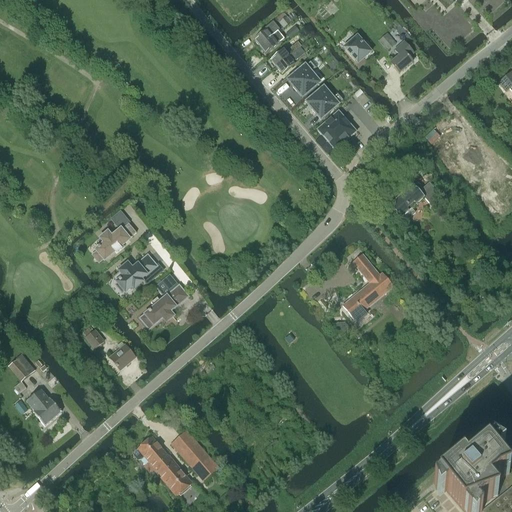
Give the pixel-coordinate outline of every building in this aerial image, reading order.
[(407,0),(411,5),(415,1),(421,8),(431,0),(407,0)] [(283,29),(290,24),(283,14),(276,20),(283,29)] [(254,42),(260,48),(272,38),(271,37),(275,34),(278,32),(279,31),(273,23),(264,30),(266,32),(254,42)] [(290,24),(283,29),(288,35),(295,29),(290,24)] [(270,62),(276,68),(299,49),(299,48),(313,37),(306,28),(299,34),(301,37),(294,43),(296,45),(287,52),(288,53),(286,55),(283,51),(270,62)] [(284,40),(278,32),(275,34),(271,37),(272,38),(260,48),(265,55),(284,40)] [(378,42),(387,52),(396,44),(387,34),(378,42)] [(344,51),(356,64),(363,58),(364,60),(371,54),(365,48),(366,47),(364,45),(363,45),(357,38),(350,44),(351,45),(344,51)] [(395,50),(394,51),(400,57),(391,65),(391,64),(390,65),(399,75),(399,74),(412,63),(408,58),(412,54),(413,55),(413,54),(404,43),(403,43),(404,44),(395,51),(395,50)] [(299,49),(276,68),(282,75),(294,65),(291,62),(302,53),(299,49)] [(316,69),(310,63),(288,81),(293,87),(292,88),(297,93),(298,93),(302,98),(319,84),(310,74),(316,69)] [(511,73),(498,85),(505,93),(508,91),(511,95),(511,73)] [(343,102),(337,95),(332,100),(323,89),(307,103),(311,109),(310,110),(315,115),(316,115),(321,120),(343,102)] [(358,92),(354,96),(357,99),(363,94),(360,90),(358,92)] [(356,133),(338,113),(317,131),(335,152),(356,133)] [(412,210),(424,199),(429,205),(439,195),(429,184),(419,193),(412,185),(407,190),(404,188),(400,192),(403,194),(389,207),(404,224),(415,214),(412,210)] [(101,260),(102,260),(104,261),(115,252),(116,255),(123,249),(121,247),(136,234),(129,225),(111,239),(107,235),(101,240),(105,244),(100,249),(100,248),(98,249),(99,250),(96,252),(97,254),(97,255),(101,260)] [(379,277),(362,256),(352,264),(370,285),(342,307),(356,324),(366,317),(363,313),(393,288),(382,275),(379,277)] [(119,282),(117,284),(118,285),(117,286),(122,292),(123,292),(125,293),(132,287),(134,289),(142,283),(140,280),(155,268),(147,258),(132,271),(128,266),(120,272),(124,278),(121,280),(120,280),(119,281),(119,282)] [(186,298),(179,289),(161,303),(157,299),(151,304),(155,309),(151,312),(150,311),(148,313),(149,313),(146,316),(147,318),(147,319),(151,324),(152,324),(154,325),(162,318),(166,323),(173,317),(169,313),(186,298)] [(347,342),(354,336),(350,331),(343,338),(347,342)] [(95,350),(104,343),(95,332),(86,339),(95,350)] [(120,351),(125,347),(122,343),(117,347),(120,351)] [(110,360),(120,372),(135,359),(125,347),(120,351),(110,360)] [(21,383),(34,373),(21,356),(16,361),(16,362),(8,368),(18,381),(16,383),(18,386),(12,390),(17,397),(26,389),(21,383)] [(33,414),(45,428),(61,414),(50,400),(48,401),(41,392),(26,403),(34,413),(33,414)] [(171,445),(203,483),(219,470),(186,432),(171,445)] [(177,498),(192,485),(169,457),(168,458),(152,439),(138,450),(138,451),(135,453),(134,457),(138,461),(141,461),(144,458),(149,464),(144,468),(150,474),(154,471),(177,498)] [(511,511),(511,458),(497,441),(498,440),(465,467),(462,463),(461,462),(433,486),(436,493),(438,500),(446,493),(462,511),(511,511)]
